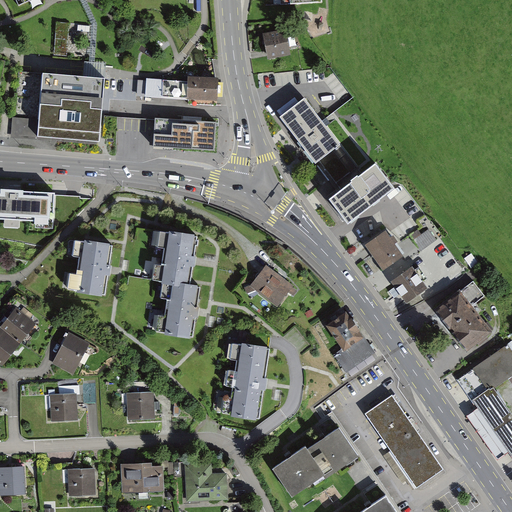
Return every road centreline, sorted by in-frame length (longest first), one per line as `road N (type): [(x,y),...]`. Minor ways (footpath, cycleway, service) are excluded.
road 1 (secondary): [(495,490),(338,267),(247,193)]
road 2 (residential): [(266,511),(233,450),(206,437),(0,448)]
road 3 (secondary): [(247,193),(178,177),(0,161)]
road 4 (secondary): [(247,193),(252,143),(229,0)]
